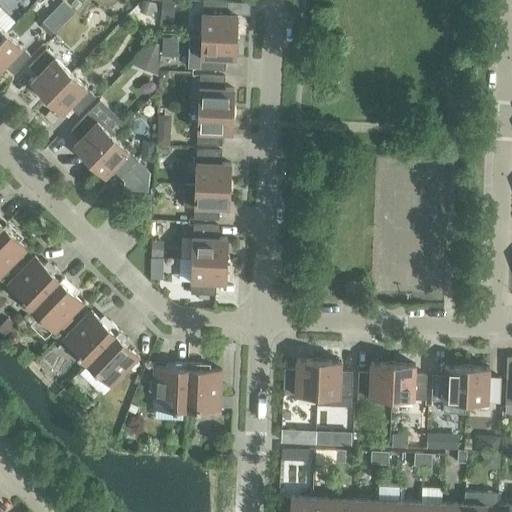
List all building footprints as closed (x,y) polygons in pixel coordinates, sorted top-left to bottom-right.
[(147,0),(142,0),(139,11),(151,15),(155,3),(147,0)] [(161,0),(161,18),(173,19),(173,0),(161,0)] [(202,0),(201,34),(236,36),(237,14),(227,13),(228,1),(202,0)] [(53,11),(43,21),(54,32),(65,22),(53,11)] [(43,21),(39,25),(50,36),(54,32),(43,21)] [(5,31),(0,37),(0,69),(4,65),(13,74),(30,56),(5,31)] [(236,36),(201,34),(200,69),(225,70),(225,58),(235,58),(236,36)] [(153,42),(132,64),(158,74),(158,44),(153,42)] [(162,47),(162,56),(172,56),(173,47),(162,47)] [(30,81),(46,97),(70,72),(45,48),(28,66),(37,75),(30,81)] [(159,70),(158,79),(167,79),(167,70),(159,70)] [(70,72),(46,97),(62,113),(69,106),(77,114),(95,96),(70,72)] [(199,75),(198,109),(233,111),(234,88),(224,88),(224,76),(199,75)] [(233,111),(198,109),(196,144),(222,145),(222,132),(232,133),(233,111)] [(73,145),(89,161),(113,135),(88,111),(70,130),(79,138),(73,145)] [(157,135),(156,144),(169,144),(170,129),(163,129),(157,135)] [(113,135),(89,161),(105,176),(111,169),(120,178),(138,159),(113,135)] [(142,141),(140,160),(152,161),(154,142),(142,141)] [(196,149),(195,184),(229,185),(230,163),(221,163),(221,150),(196,149)] [(185,184),(184,206),(194,206),(193,218),(218,219),(219,207),(228,207),(229,185),(195,184),(185,184)] [(7,221),(0,227),(0,276),(27,248),(12,234),(16,230),(7,221)] [(193,224),(191,258),(226,260),(227,238),(218,237),(218,225),(193,224)] [(151,240),(150,256),(163,256),(163,240),(151,240)] [(6,285),(30,309),(63,275),(53,266),(49,270),(34,256),(6,285)] [(150,257),(150,278),(162,278),(163,257),(150,257)] [(179,258),(178,281),(190,281),(190,293),(196,293),(206,294),(215,294),(216,282),(225,282),(226,260),(191,258),(179,258)] [(63,275),(30,309),(54,333),(83,303),(68,288),(72,284),(63,275)] [(90,310),(62,339),(86,363),(119,329),(110,320),(105,324),(90,310)] [(7,318),(0,324),(0,332),(3,335),(14,324),(7,318)] [(87,364),(79,373),(102,395),(110,387),(139,357),(124,342),(128,338),(119,329),(86,363),(87,364)] [(11,332),(8,337),(11,342),(17,342),(20,336),(17,332),(11,332)] [(283,368),(282,393),(317,394),(318,360),(296,359),(296,368),(283,368)] [(317,394),(316,404),(351,406),(351,396),(352,371),(340,370),(341,361),(318,360),(317,394)] [(152,408),(186,409),(188,362),(175,361),(174,367),(153,366),(152,408)] [(188,362),(186,409),(220,411),(221,369),(200,369),(201,363),(188,362)] [(356,396),(391,398),(392,363),(370,362),(370,371),(357,371),(356,396)] [(392,363),(391,398),(425,399),(426,374),(414,373),(415,364),(392,363)] [(430,399),(465,401),(466,366),(444,365),(444,375),(432,374),(430,399)] [(466,366),(465,401),(499,402),(500,377),(488,377),(489,367),(466,366)] [(220,395),(220,407),(232,407),(233,395),(220,395)] [(130,403),(127,410),(135,413),(137,406),(130,403)] [(427,432),(426,448),(442,448),(443,433),(427,432)] [(391,434),(391,446),(411,447),(412,435),(391,434)] [(487,441),(487,447),(498,448),(499,435),(493,435),(487,441)] [(336,448),(336,461),(344,462),(345,449),(336,448)] [(457,462),(466,462),(466,449),(457,449),(457,462)] [(370,463),(379,463),(379,450),(371,450),(370,463)] [(379,450),(379,463),(388,464),(388,451),(379,450)] [(413,465),(422,465),(422,452),(414,452),(413,465)] [(422,452),(422,465),(431,465),(431,453),(422,452)] [(496,511),(497,504),(498,492),(464,491),(463,503),(462,511),(496,511)] [(311,511),(312,496),(278,495),(277,511),(311,511)] [(311,511),(333,511),(334,497),(312,496),(311,511)] [(333,511),(354,511),(356,498),(334,497),(333,511)] [(354,511),(376,511),(377,499),(356,498),(354,511)] [(376,511),(398,511),(399,500),(377,499),(376,511)] [(398,511),(419,511),(420,501),(399,500),(398,511)] [(419,511),(441,511),(442,502),(420,501),(419,511)] [(441,511),(462,511),(463,503),(442,502),(441,511)]
